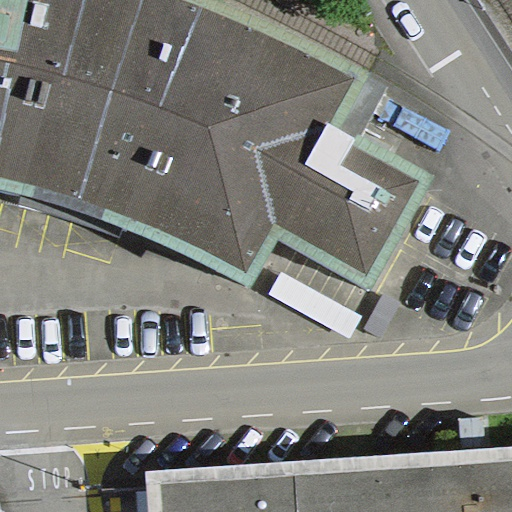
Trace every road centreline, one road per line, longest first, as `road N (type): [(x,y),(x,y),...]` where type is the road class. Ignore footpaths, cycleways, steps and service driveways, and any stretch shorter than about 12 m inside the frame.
road 1 (unclassified): [(511,395),(481,407),(0,435)]
road 2 (unclassified): [(427,0),(511,122)]
